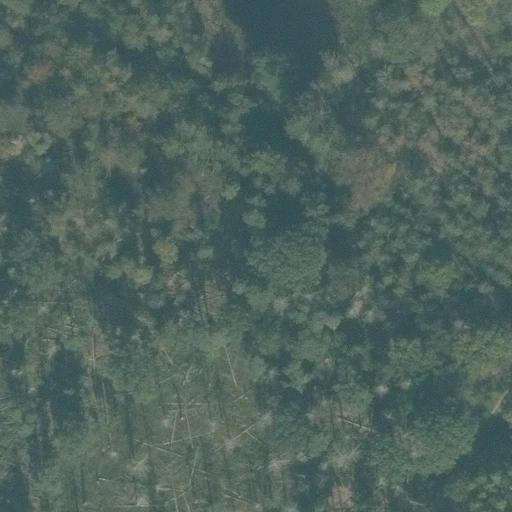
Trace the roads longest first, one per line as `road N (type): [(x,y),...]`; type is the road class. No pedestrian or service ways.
road 1 (track): [(511,293),(49,0)]
road 2 (track): [(433,511),(511,391)]
